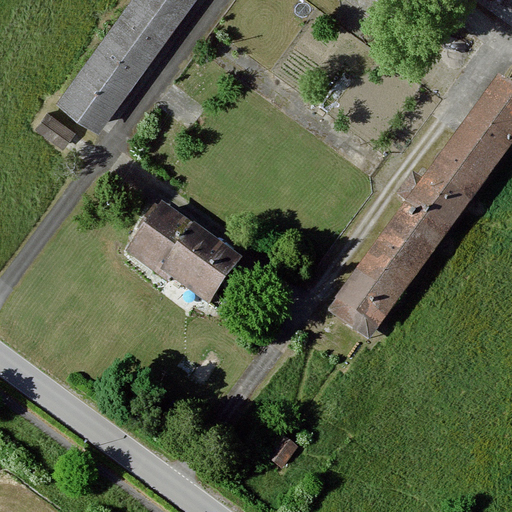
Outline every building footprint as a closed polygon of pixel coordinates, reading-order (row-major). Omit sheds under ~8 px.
[(128,0),(59,99),(108,132),(200,0),(128,0)] [(511,0),(488,0),(511,17),(511,0)] [(511,166),(511,82),(503,75),(330,298),(380,337),(511,166)] [(37,121),(65,142),(78,126),(49,105),(37,121)] [(249,273),(167,210),(134,253),(216,315),(249,273)]
